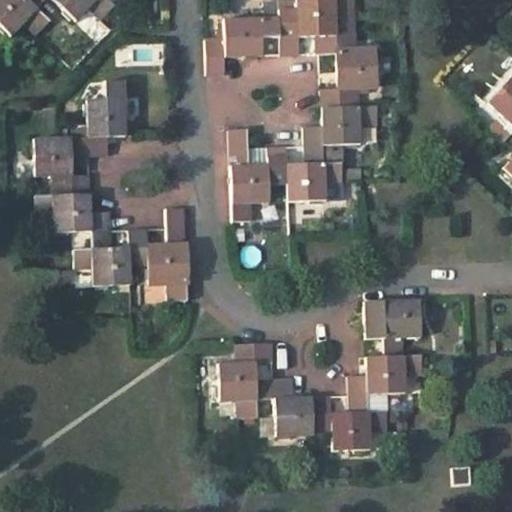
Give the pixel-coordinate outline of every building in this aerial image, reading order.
[(0,0),(0,30),(5,36),(7,34),(10,37),(22,23),(36,36),(48,21),(35,9),(24,0),(0,0)] [(24,0),(35,9),(43,0),(52,0),(63,11),(62,13),(70,20),(72,19),(75,21),(87,8),(100,21),(113,7),(106,0),(24,0)] [(278,38),(276,11),(276,0),(261,1),(262,19),(221,21),(221,26),(222,39),(217,39),(203,40),(204,76),(223,75),(223,58),(234,57),(233,52),(240,52),(240,57),(245,57),(245,59),(256,59),(256,56),(260,56),(259,39),(278,38)] [(293,0),(294,10),(276,11),(278,38),(278,55),(297,55),(296,38),(307,37),(307,32),(314,32),(314,37),(315,55),(334,54),(333,34),(352,33),(351,22),(333,22),(332,0),(293,0)] [(294,10),(293,0),(286,0),(276,0),(276,11),(294,10)] [(375,66),(375,54),(372,54),(372,50),(354,51),(354,33),(352,33),(333,34),(334,54),(335,72),(340,71),(340,78),(335,78),(335,89),(319,90),(319,109),(357,108),(357,94),(356,88),(368,88),(374,88),(373,66),(375,66)] [(511,76),(497,93),(495,91),(487,100),(489,101),(486,104),(498,116),(487,129),(502,143),(511,131),(511,76)] [(123,137),(121,82),(101,82),(102,100),(84,100),(85,104),(82,105),(82,116),(85,116),(86,129),(70,130),(70,138),(69,138),(70,158),(106,156),(105,137),(106,137),(106,132),(113,132),(113,137),(123,137)] [(376,127),(375,107),(357,108),(319,109),(320,119),(325,119),(325,125),(320,126),(320,127),(302,127),(303,165),(340,163),(340,145),(343,145),(343,147),(355,147),(355,144),(359,144),(358,128),(376,127)] [(267,184),(266,166),(246,166),(245,130),(227,130),(229,178),(234,178),(234,184),(229,184),(230,222),(250,222),(249,204),(267,203),(267,199),(270,199),(269,188),(267,188),(267,184)] [(511,152),(511,131),(502,143),(511,152)] [(71,176),(70,165),(65,165),(65,159),(70,159),(70,158),(69,138),(31,140),(31,144),(29,144),(29,155),(32,155),(33,178),(51,177),(52,196),(88,195),(87,176),(71,176)] [(340,172),(340,163),(303,165),(302,165),(302,170),(296,170),(296,165),(285,165),(284,148),(266,148),(266,166),(267,184),(285,184),(285,203),(308,202),(308,205),(319,204),(319,202),(323,201),(323,183),(340,182),(340,179),(340,172)] [(511,157),(501,169),(504,172),(502,173),(511,181),(511,179),(511,157)] [(341,201),(340,182),(323,183),(323,201),(341,201)] [(83,212),(83,205),(88,205),(88,195),(52,196),(32,197),(33,216),(51,216),(52,234),(89,232),(90,249),(108,249),(107,212),(88,213),(88,212),(83,212)] [(179,263),(179,257),(184,257),(183,245),(181,209),(164,210),(165,247),(146,247),(147,266),(147,269),(144,269),(145,281),(147,281),(147,285),(165,284),(166,302),(186,301),(184,263),(179,263)] [(359,230),(358,220),(343,221),(343,231),(359,230)] [(147,266),(146,247),(145,230),(126,231),(127,248),(116,248),(116,253),(109,253),(109,248),(108,249),(90,249),(72,250),(73,270),(90,269),(91,287),(95,287),(95,289),(106,289),(106,286),(128,285),(128,267),(147,266)] [(258,269),(260,249),(242,247),(239,266),(258,269)] [(419,338),(417,300),(397,301),(397,306),(391,306),(390,301),(362,302),(363,340),(367,340),(367,342),(379,342),(379,340),(381,340),(382,357),(405,356),(404,339),(419,338)] [(253,374),(253,363),(271,362),(269,343),(234,345),(234,364),(216,365),(217,387),(215,387),(215,398),(218,398),(218,402),(235,401),(235,420),(245,419),(254,419),(256,419),(255,400),(254,381),(254,380),(249,381),(248,374),(253,374)] [(420,375),(420,356),(405,356),(382,357),(364,358),(364,369),(369,369),(370,375),(365,375),(365,376),(346,377),(347,414),(366,413),(366,396),(385,395),(388,395),(388,397),(399,397),(399,394),(403,394),(402,376),(420,375)] [(311,434),(310,398),(299,399),(299,404),(292,404),(292,399),(291,399),(291,380),(254,381),(255,400),(272,399),(274,438),(278,438),(278,440),(289,440),(289,437),(311,437),(311,434)] [(386,412),(385,395),(366,396),(366,413),(385,412),(386,412)] [(386,432),(385,412),(366,413),(347,414),(346,414),(346,419),(340,419),(340,414),(329,414),(329,397),(310,398),(311,434),(330,434),(330,452),(353,451),(353,453),(364,453),(364,450),(368,450),(367,433),(386,432)] [(322,448),(322,438),(313,438),(313,448),(322,448)] [(469,486),(468,467),(449,468),(451,487),(469,486)]
